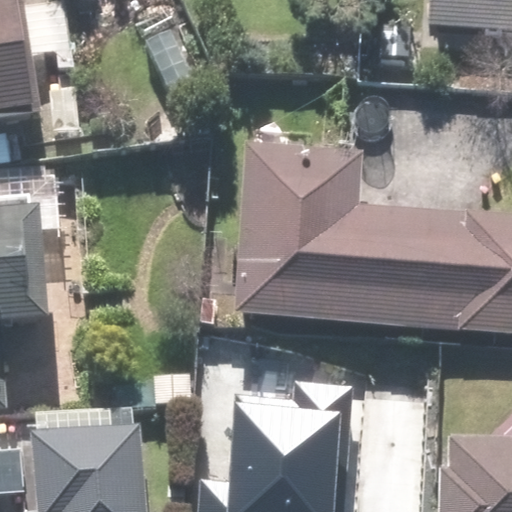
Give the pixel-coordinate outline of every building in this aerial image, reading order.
[(67,8),(27,13),(25,0),(0,0),(0,128),(42,123),(34,60),(74,55),(67,8)] [(511,0),(435,0),(434,40),(511,43),(511,0)] [(427,28),(380,26),(378,66),(425,68),(427,28)] [(173,34),(142,50),(167,97),(198,81),(173,34)] [(364,159),(248,152),(238,324),(511,340),(511,223),(361,215),(364,159)] [(0,213),(0,417),(10,417),(8,342),(64,340),(59,212),(0,213)] [(197,511),(347,511),(353,384),(294,382),(293,398),(236,395),(232,477),(199,476),(197,511)] [(149,511),(148,436),(40,438),(41,511),(149,511)] [(511,511),(511,446),(448,443),(444,511),(511,511)] [(0,464),(0,502),(28,502),(27,464),(0,464)]
